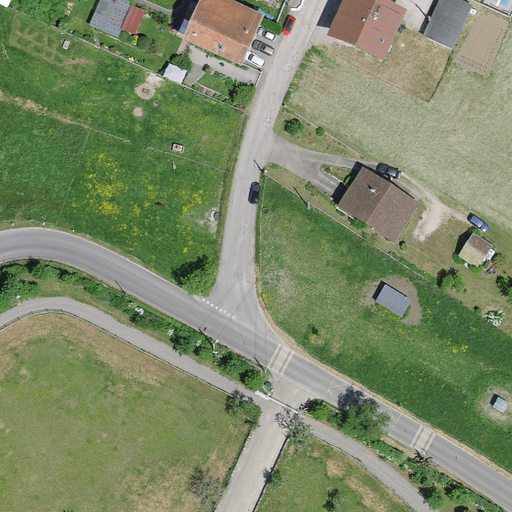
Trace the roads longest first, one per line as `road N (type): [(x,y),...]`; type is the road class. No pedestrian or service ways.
road 1 (unclassified): [(307,0),(247,168),(234,336)]
road 2 (tertiary): [(234,336),(511,496)]
road 3 (tertiary): [(0,248),(71,248),(234,336)]
